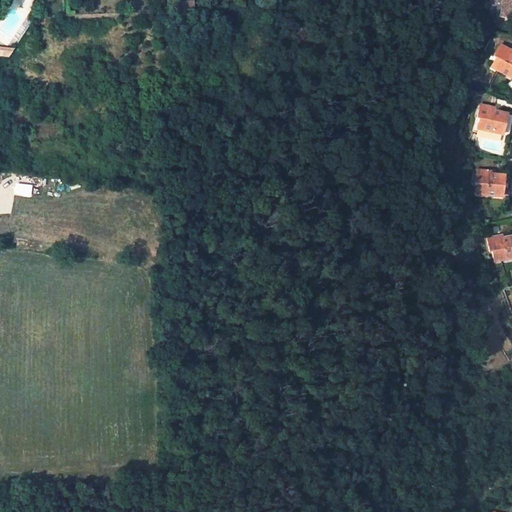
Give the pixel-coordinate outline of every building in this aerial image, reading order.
[(511,0),(501,0),(500,16),(511,17),(511,0)] [(196,9),(195,1),(181,2),(181,10),(196,9)] [(167,2),(167,10),(175,10),(181,10),(181,2),(167,2)] [(511,78),(511,55),(510,54),(511,52),(500,46),(494,56),(496,57),(491,66),(511,78)] [(478,128),(501,134),(506,115),(493,111),(493,109),(481,106),(478,118),(480,118),(478,128)] [(511,117),(511,116),(506,115),(501,134),(508,135),(511,117)] [(476,192),(500,195),(502,177),(489,175),(489,172),(476,171),(475,183),(477,183),(476,192)] [(509,177),(502,177),(500,195),(506,196),(509,177)] [(494,260),(511,256),(511,236),(501,239),(500,237),(488,239),(490,251),(492,250),(494,260)]
